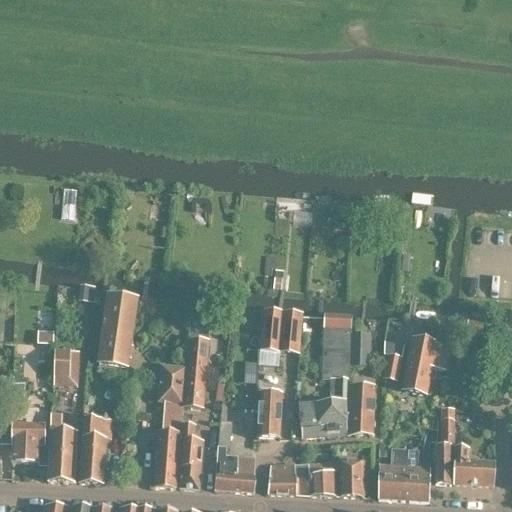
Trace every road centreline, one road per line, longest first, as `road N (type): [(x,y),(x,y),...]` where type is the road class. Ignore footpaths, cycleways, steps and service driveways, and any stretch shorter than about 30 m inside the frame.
road 1 (tertiary): [(260,503),(0,491)]
road 2 (residential): [(369,510),(372,449),(261,456),(260,503)]
